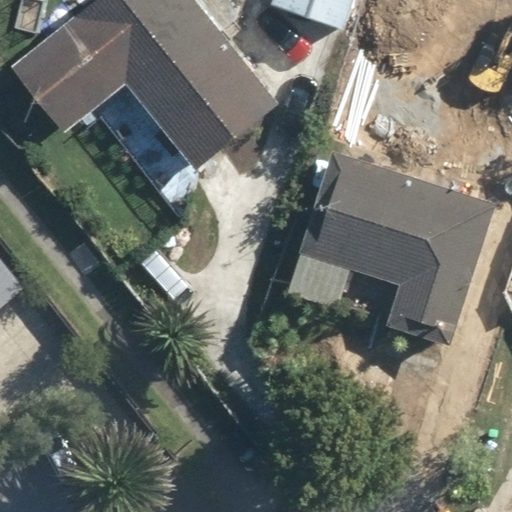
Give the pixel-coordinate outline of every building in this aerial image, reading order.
[(104,0),(23,65),(76,132),(135,85),(202,169),(287,101),(206,0),(104,0)] [(372,0),(280,0),(277,13),(363,36),(372,0)] [(511,0),(495,0),(483,52),(511,58),(511,0)] [(399,316),(471,337),(511,199),(511,194),(338,144),(307,248),(410,278),(399,316)] [(0,311),(31,284),(0,249),(0,311)]
